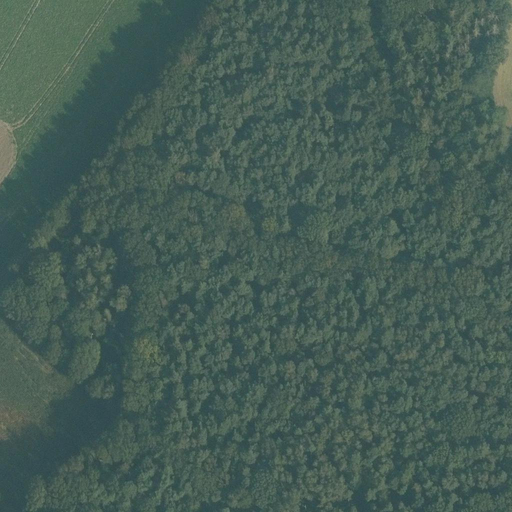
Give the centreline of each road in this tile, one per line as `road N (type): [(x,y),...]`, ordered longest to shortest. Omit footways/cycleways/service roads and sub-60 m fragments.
road 1 (track): [(116,192),(446,300),(511,344)]
road 2 (track): [(116,192),(121,168),(223,0)]
road 3 (track): [(0,306),(116,192)]
